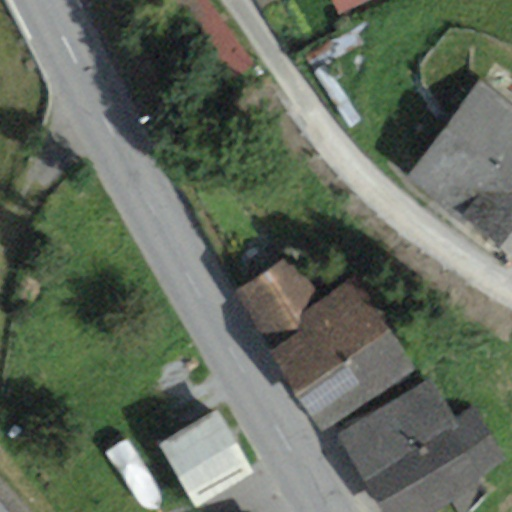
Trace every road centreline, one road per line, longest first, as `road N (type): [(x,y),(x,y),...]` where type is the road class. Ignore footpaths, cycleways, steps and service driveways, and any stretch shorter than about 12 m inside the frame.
road 1 (tertiary): [(44,0),(143,202),(324,511)]
road 2 (track): [(511,285),(352,158),(224,0)]
